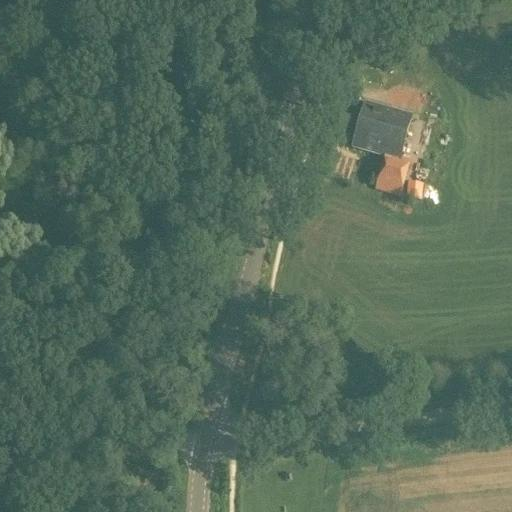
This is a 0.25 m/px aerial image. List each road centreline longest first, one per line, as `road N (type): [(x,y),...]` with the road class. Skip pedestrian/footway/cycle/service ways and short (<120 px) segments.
road 1 (secondary): [(208,424),(318,0)]
road 2 (unclassified): [(208,424),(264,435),(511,408)]
road 3 (track): [(201,449),(0,395)]
